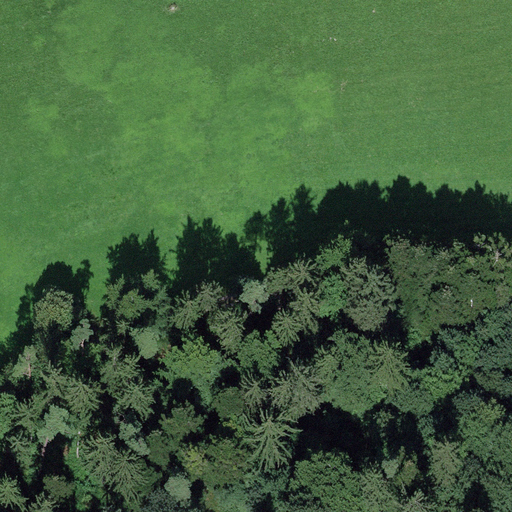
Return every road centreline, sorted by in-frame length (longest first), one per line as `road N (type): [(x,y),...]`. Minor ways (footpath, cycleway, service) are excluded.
road 1 (track): [(511,267),(357,278),(251,301),(124,337),(0,397)]
road 2 (track): [(53,511),(289,416),(511,312)]
